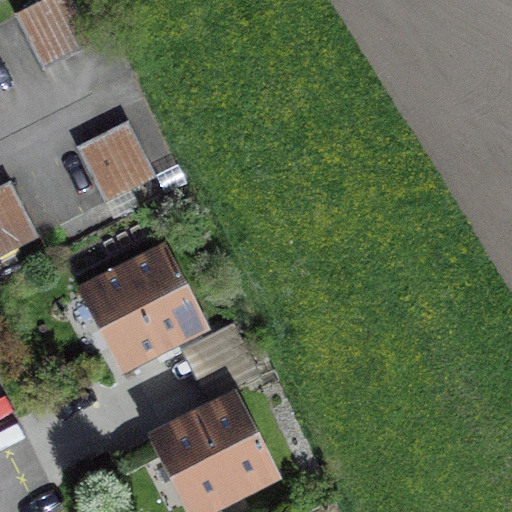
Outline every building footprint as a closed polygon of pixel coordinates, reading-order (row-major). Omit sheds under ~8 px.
[(60,0),(39,11),(66,65),(89,54),(61,0),(60,0)] [(66,65),(39,11),(14,24),(42,78),(66,65)] [(103,144),(131,197),(152,185),(125,133),(103,144)] [(105,210),(131,197),(103,144),(77,158),(105,210)] [(0,193),(0,237),(9,255),(31,245),(5,191),(0,193)] [(0,259),(9,255),(0,237),(0,259)] [(157,256),(67,299),(106,379),(196,336),(157,256)] [(228,332),(181,356),(204,402),(251,378),(228,332)] [(227,400),(135,442),(168,511),(205,511),(266,484),(227,400)]
